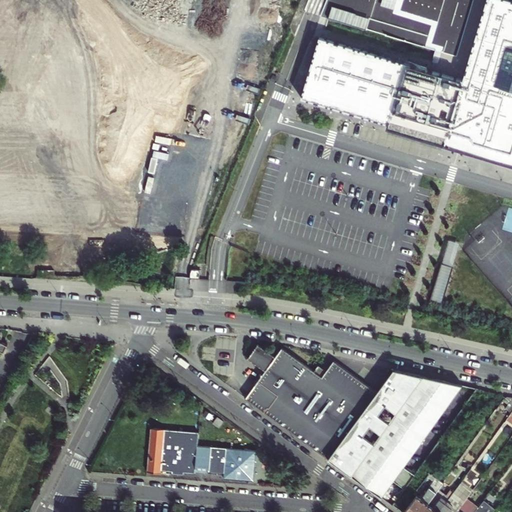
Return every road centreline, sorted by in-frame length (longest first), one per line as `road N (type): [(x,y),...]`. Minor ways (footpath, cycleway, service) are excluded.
road 1 (residential): [(511,376),(270,323),(146,312)]
road 2 (residential): [(64,486),(375,511)]
road 3 (residential): [(375,511),(139,339)]
road 4 (residential): [(64,486),(139,339)]
road 5 (residential): [(146,312),(0,301)]
